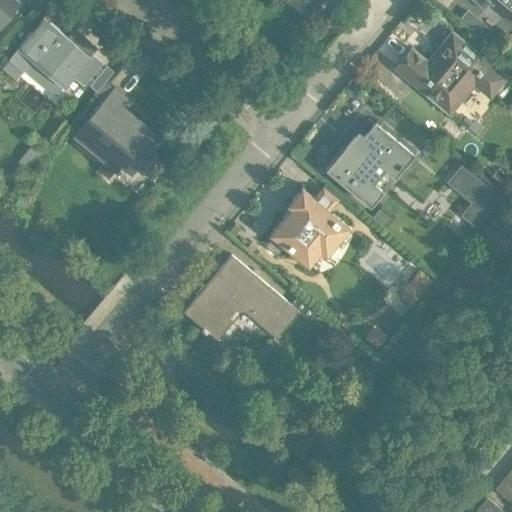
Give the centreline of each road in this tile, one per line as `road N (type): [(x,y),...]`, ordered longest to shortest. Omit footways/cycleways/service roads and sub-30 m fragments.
road 1 (residential): [(57,394),(284,132)]
road 2 (residential): [(284,132),(132,0)]
road 3 (residential): [(193,511),(57,394)]
road 4 (residential): [(284,132),(393,0)]
